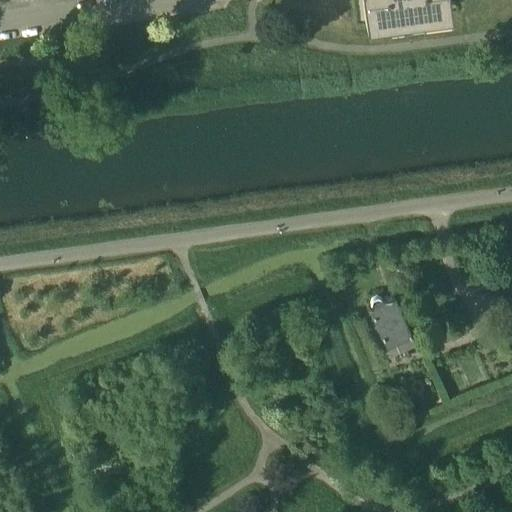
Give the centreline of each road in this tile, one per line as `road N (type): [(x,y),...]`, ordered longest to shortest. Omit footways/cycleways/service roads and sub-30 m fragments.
road 1 (unclassified): [(0,263),(511,193)]
road 2 (residential): [(153,0),(0,22)]
